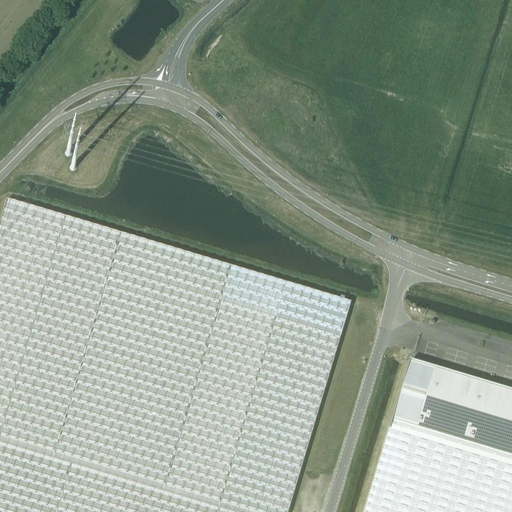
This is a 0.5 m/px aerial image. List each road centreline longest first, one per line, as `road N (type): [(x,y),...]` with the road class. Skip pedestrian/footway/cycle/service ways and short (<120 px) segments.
road 1 (tertiary): [(166,104),(311,213),(405,266)]
road 2 (tertiary): [(413,250),(320,201),(178,89)]
road 3 (unclassified): [(329,511),(405,266)]
road 4 (unknown): [(385,326),(511,364)]
road 5 (tertiary): [(160,85),(100,85),(43,126)]
road 6 (tertiary): [(43,126),(101,102),(166,104)]
